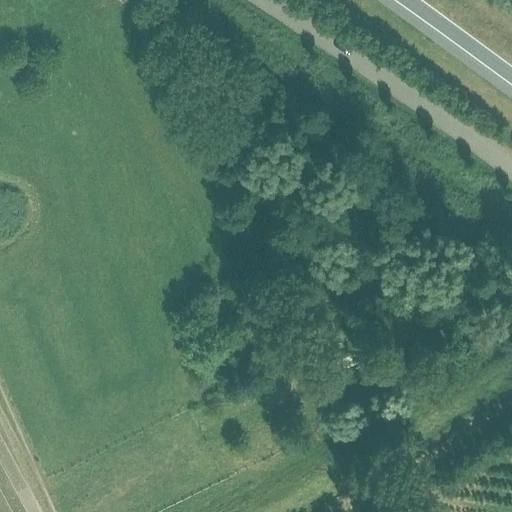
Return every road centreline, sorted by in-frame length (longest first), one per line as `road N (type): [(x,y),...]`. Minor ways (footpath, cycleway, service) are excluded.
road 1 (unclassified): [(511,174),(259,0)]
road 2 (track): [(511,395),(336,511)]
road 3 (motorway): [(404,0),(511,78)]
